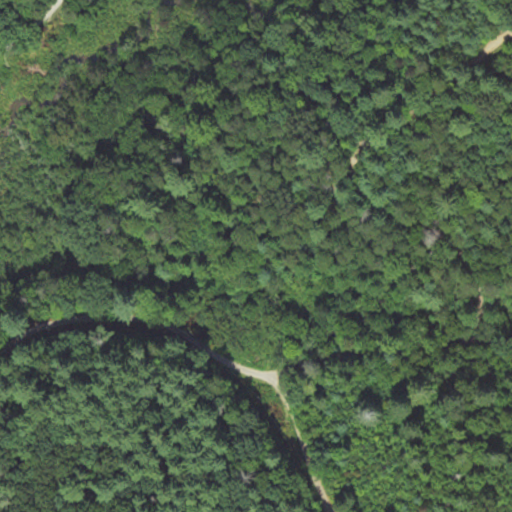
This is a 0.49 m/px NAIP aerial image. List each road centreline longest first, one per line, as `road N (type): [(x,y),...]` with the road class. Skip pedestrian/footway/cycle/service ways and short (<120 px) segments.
road 1 (track): [(272,377),(323,360),(466,344),(478,316),(477,265),(380,218),(357,196),(350,164),(364,143),(511,30)]
road 2 (residential): [(0,349),(69,318),(125,317),(272,377)]
road 3 (residential): [(324,511),(272,377)]
